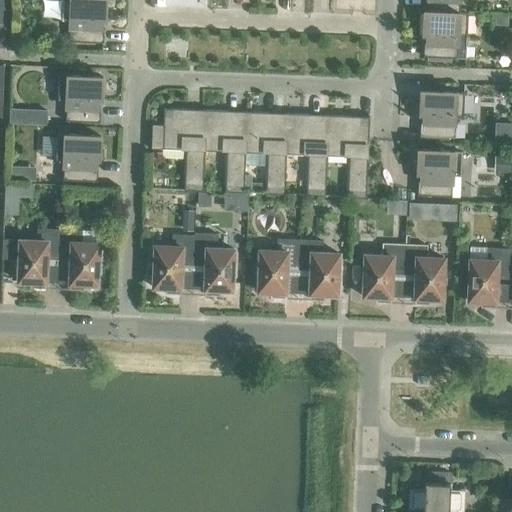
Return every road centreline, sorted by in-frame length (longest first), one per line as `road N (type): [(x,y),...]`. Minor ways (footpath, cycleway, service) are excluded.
road 1 (residential): [(378,336),(121,326)]
road 2 (residential): [(384,88),(132,82)]
road 3 (residential): [(386,22),(138,13)]
road 4 (residential): [(121,326),(132,82)]
road 5 (residential): [(375,444),(511,450)]
road 6 (residential): [(511,342),(378,336)]
road 7 (residential): [(121,326),(0,321)]
